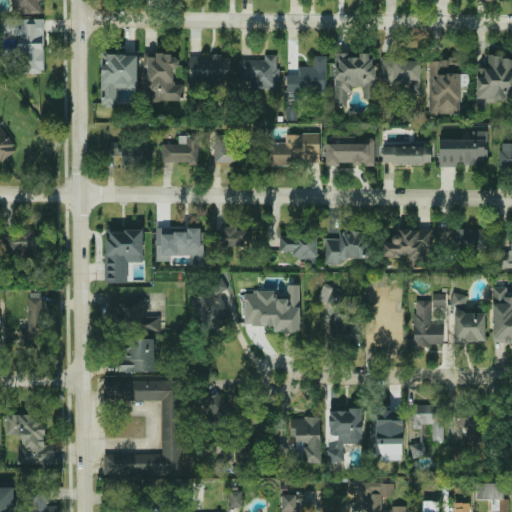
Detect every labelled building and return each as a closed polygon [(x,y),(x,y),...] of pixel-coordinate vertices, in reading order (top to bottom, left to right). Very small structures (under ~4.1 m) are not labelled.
[(11,0),(12,13),(39,13),(39,0),(11,0)] [(43,19),(0,18),(0,36),(18,36),(18,54),(15,53),(15,73),(43,73),(43,19)] [(100,106),(117,106),(117,88),(136,88),(137,53),(101,53),(100,106)] [(143,101),(183,101),(183,84),(173,84),(173,68),(178,68),(178,54),(143,53),(143,101)] [(334,107),(348,107),(348,87),(363,87),(363,99),(374,99),(373,53),(359,53),(359,54),(334,54),(334,107)] [(264,60),(240,59),(239,79),(250,80),(250,88),(278,88),(278,54),(264,54),(264,60)] [(189,55),(189,82),(232,83),(233,56),(189,55)] [(286,92),(326,93),(326,55),(312,55),(312,67),(286,66),(286,92)] [(476,103),(487,103),(487,101),(511,101),(511,56),(485,56),(485,68),(477,67),(476,103)] [(380,58),(380,85),(407,85),(407,93),(420,93),(420,58),(380,58)] [(0,161),(17,148),(0,124),(0,161)] [(486,130),(471,131),(471,139),(439,139),(439,167),(456,166),(456,163),(487,163),(486,130)] [(214,161),(238,162),(239,152),(232,152),(233,133),(214,133),(214,161)] [(319,133),(285,134),(286,142),(269,142),(269,165),(319,164),(319,133)] [(198,163),(199,136),(179,135),(178,144),(162,143),(161,161),(198,163)] [(374,165),(374,141),(325,142),(325,166),(374,165)] [(511,143),(500,143),(499,168),(511,168),(511,143)] [(121,163),(143,164),(143,146),(107,145),(106,156),(121,156),(121,163)] [(382,146),(382,164),(431,163),(430,145),(382,146)] [(220,246),(251,246),(252,230),(236,230),(236,226),(221,226),(220,246)] [(37,230),(4,229),(3,253),(36,255),(37,230)] [(143,229),(105,229),(105,282),(127,282),(127,261),(143,262),(143,229)] [(155,261),(171,261),(171,255),(192,255),(192,264),(202,264),(202,229),(155,229),(155,261)] [(432,229),(391,230),(391,242),(382,242),(383,257),(407,256),(407,267),(423,266),(423,256),(433,256),(432,229)] [(486,229),(452,229),(452,249),(486,250),(486,229)] [(324,263),(341,264),(341,257),(363,258),(364,231),(339,230),(339,239),(325,238),(324,263)] [(496,268),(511,267),(511,231),(511,232),(511,250),(496,251),(496,268)] [(279,251),(292,251),(292,257),(304,258),(303,264),(316,264),(317,235),(280,234),(279,251)] [(229,322),(222,293),(227,292),(224,279),(210,283),(212,292),(193,297),(202,329),(229,322)] [(299,331),(299,284),(286,285),(287,298),(275,298),(275,291),(244,291),(245,325),(273,325),(273,332),(299,331)] [(331,305),(322,330),(356,342),(363,322),(338,313),(346,292),(323,284),(317,300),(331,305)] [(511,295),(507,295),(506,287),(492,287),(493,343),(511,342),(511,295)] [(402,347),(402,314),(382,314),(382,288),(367,288),(367,304),(371,304),(370,346),(402,347)] [(28,329),(19,329),(19,348),(44,347),(43,292),(27,292),(28,329)] [(444,293),(432,294),(433,306),(445,306),(444,293)] [(160,316),(147,316),(147,299),(110,298),(110,325),(160,326),(160,316)] [(443,343),(443,325),(431,325),(431,299),(414,299),(413,343),(443,343)] [(485,342),(485,312),(454,312),(455,342),(485,342)] [(154,339),(130,339),(130,347),(120,347),(121,371),(154,371),(154,339)] [(182,474),(182,380),(104,379),(104,400),(161,400),(161,454),(104,453),(104,474),(182,474)] [(217,423),(232,411),(217,390),(201,403),(217,423)] [(444,441),(443,404),(412,405),(412,426),(431,425),(432,441),(444,441)] [(466,426),(467,437),(485,436),(484,407),(455,407),(456,426),(466,426)] [(361,409),(328,410),(329,435),(337,435),(337,448),(327,448),(327,462),(344,461),(343,444),(363,443),(361,409)] [(403,459),(401,410),(375,411),(377,460),(403,459)] [(18,464),(54,464),(54,444),(45,444),(45,416),(6,416),(6,435),(18,435),(18,464)] [(321,463),(320,417),(290,418),(290,438),(296,437),(296,449),(303,449),(303,463),(321,463)] [(463,427),(453,427),(452,446),(462,446),(463,427)] [(425,455),(424,442),(410,444),(412,457),(425,455)] [(405,511),(406,506),(391,505),(391,509),(381,509),(382,495),(394,496),(394,483),(348,482),(348,493),(356,494),(356,508),(369,508),(369,511),(405,511)] [(508,511),(508,498),(503,498),(503,482),(475,483),(476,499),(490,499),(490,511),(494,511),(508,511)] [(0,511),(13,511),(14,486),(0,486),(0,511)] [(58,511),(58,505),(48,505),(48,487),(28,487),(28,511),(58,511)] [(241,507),(241,491),(229,491),(229,507),(241,507)] [(298,511),(298,494),(282,494),(282,511),(298,511)] [(466,511),(466,503),(453,503),(453,511),(466,511)]
